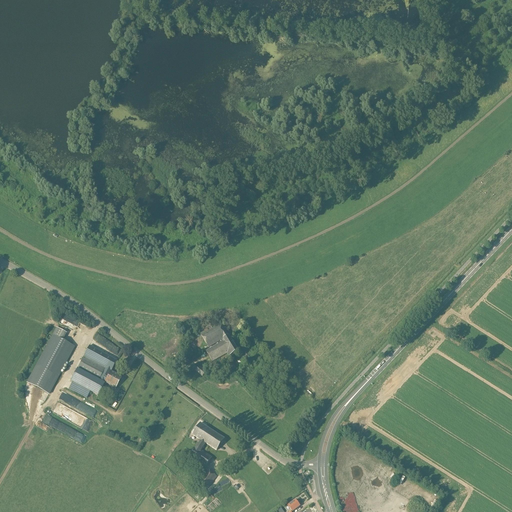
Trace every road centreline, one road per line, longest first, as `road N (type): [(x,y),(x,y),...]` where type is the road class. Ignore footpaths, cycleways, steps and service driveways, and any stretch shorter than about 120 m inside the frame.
road 1 (tertiary): [(322,464),(280,458),(69,299),(3,261)]
road 2 (secondary): [(322,464),(343,407),(511,228)]
